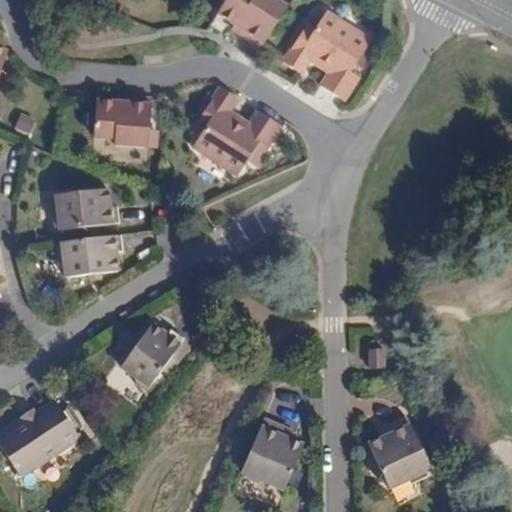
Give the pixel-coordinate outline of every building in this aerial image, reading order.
[(238,33),(260,47),(286,7),(274,0),(224,0),(216,13),(241,29),(238,33)] [(306,24),(282,61),(300,73),(311,56),(315,58),(313,62),(328,71),(319,85),(343,100),(358,77),(349,72),(370,40),(325,12),(314,29),(306,24)] [(237,98),(219,87),(195,124),(203,129),(192,147),(236,175),(257,143),(265,149),(280,126),(256,111),(248,124),(233,114),(230,117),(226,115),(237,98)] [(124,103),(95,101),(93,138),(114,139),(114,145),(147,148),(151,99),(125,97),(124,103)] [(54,218),(56,232),(120,223),(118,207),(111,208),(109,189),(57,196),(59,213),(54,218)] [(125,236),(61,244),(63,257),(68,262),(70,278),(123,272),(121,253),(127,252),(125,236)] [(150,398),(188,346),(175,336),(171,341),(156,331),(125,374),(138,383),(139,390),(150,398)] [(0,440),(0,448),(21,481),(80,442),(55,404),(0,440)] [(390,439),(382,443),(370,450),(393,493),(434,471),(408,421),(386,432),(390,439)] [(303,446),(291,441),(283,438),(285,431),(263,423),(243,476),(286,492),(303,446)] [(283,438),(291,441),(294,434),(285,431),(283,438)] [(378,436),(382,443),(390,439),(386,432),(378,436)]
